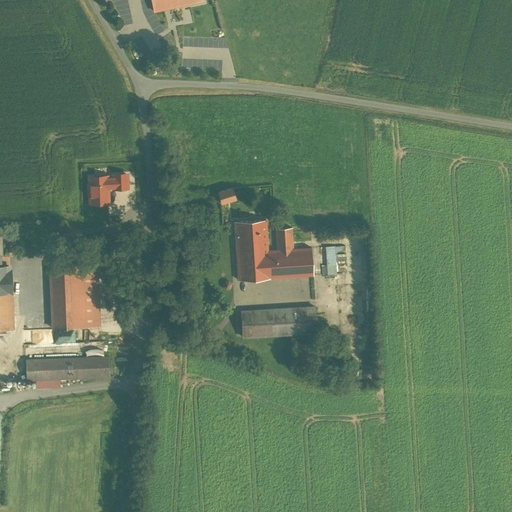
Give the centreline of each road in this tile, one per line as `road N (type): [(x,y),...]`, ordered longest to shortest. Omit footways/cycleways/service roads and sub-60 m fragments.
road 1 (unclassified): [(138,87),(148,214),(131,511)]
road 2 (unclassified): [(138,87),(269,89),(511,128)]
